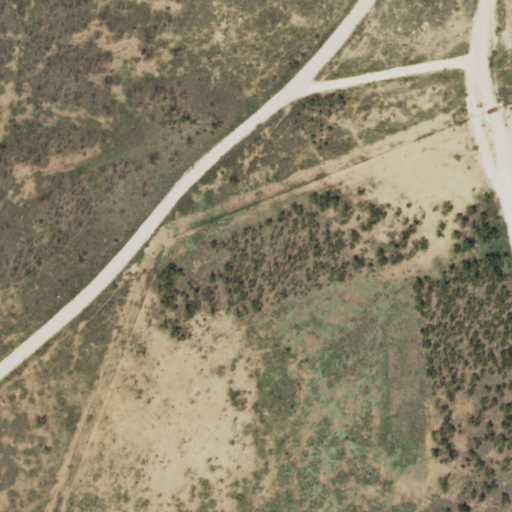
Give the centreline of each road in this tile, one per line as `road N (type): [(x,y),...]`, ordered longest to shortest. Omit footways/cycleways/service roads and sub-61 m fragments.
road 1 (track): [(0,362),(364,0)]
road 2 (track): [(511,73),(420,57),(283,81)]
